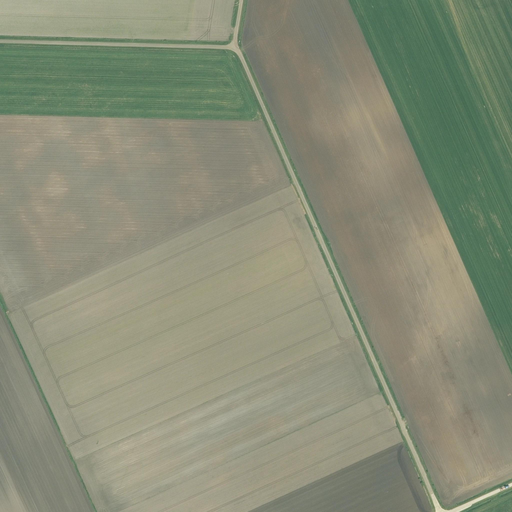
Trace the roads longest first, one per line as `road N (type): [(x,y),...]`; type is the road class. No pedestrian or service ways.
road 1 (unclassified): [(439,511),(235,47)]
road 2 (unclassified): [(235,47),(0,41)]
